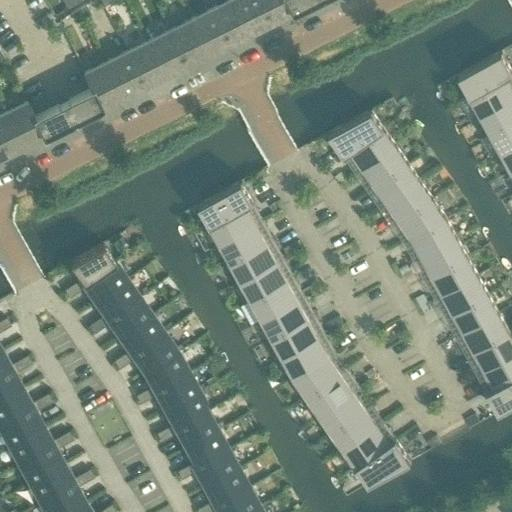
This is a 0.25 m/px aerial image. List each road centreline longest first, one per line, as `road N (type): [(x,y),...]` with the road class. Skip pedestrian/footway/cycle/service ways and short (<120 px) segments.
road 1 (residential): [(289,165),(314,166),(387,276),(460,411),(428,429),(343,304),(286,187)]
road 2 (residential): [(0,198),(236,75)]
road 3 (residential): [(35,299),(24,319),(83,436),(135,511)]
road 4 (residential): [(180,511),(58,302)]
road 5 (residential): [(236,75),(392,0)]
